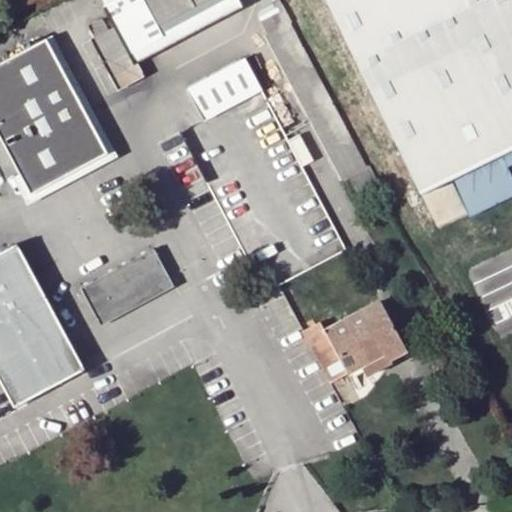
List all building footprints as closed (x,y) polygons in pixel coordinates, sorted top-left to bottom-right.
[(236,0),(98,0),(114,29),(128,53),(146,43),(153,57),(241,9),(236,0)] [(511,0),(325,0),(424,199),(467,179),(483,211),(511,197),(511,175),(504,159),(511,155),(511,0)] [(290,23),(280,3),(259,16),(270,34),(265,36),(342,180),(349,176),(365,167),(289,24),(290,23)] [(128,53),(114,29),(109,32),(102,21),(90,28),(96,39),(92,42),(113,79),(139,65),(153,57),(146,43),(128,53)] [(46,39),(0,63),(0,140),(28,195),(106,155),(46,39)] [(245,58),(187,89),(205,122),(262,90),(245,58)] [(143,74),(139,65),(113,79),(118,88),(143,74)] [(300,133),(290,139),(303,165),(314,159),(300,133)] [(361,197),(379,188),(367,166),(365,167),(349,176),(361,197)] [(86,369),(16,245),(0,254),(0,379),(16,409),(86,369)] [(170,277),(154,248),(81,288),(96,317),(170,277)] [(321,323),(304,332),(332,384),(362,367),(385,356),(389,361),(408,351),(381,303),(327,332),(321,323)] [(385,356),(362,367),(368,378),(392,365),(389,361),(385,356)]
